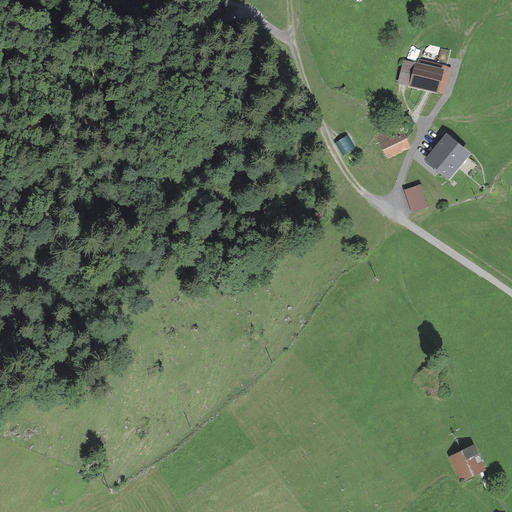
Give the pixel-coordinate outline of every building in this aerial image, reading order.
[(403,62),(397,84),(441,96),(447,73),(403,62)] [(400,129),(378,140),(386,157),(408,145),(400,129)] [(448,138),(429,160),(448,176),(467,155),(448,138)] [(346,159),(356,153),(349,141),(339,147),(346,159)] [(412,218),(429,212),(421,189),(405,195),(412,218)] [(475,447),(452,458),(465,484),(487,473),(475,447)]
